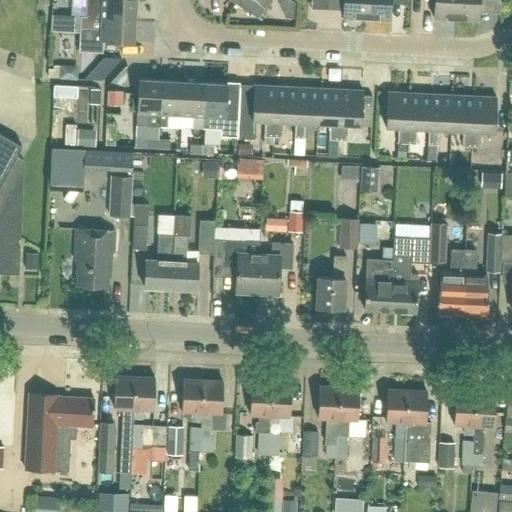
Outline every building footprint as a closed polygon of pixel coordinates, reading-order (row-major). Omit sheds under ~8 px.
[(51,0),(51,10),(67,10),(67,0),(51,0)] [(86,17),(134,19),(135,0),(87,0),(87,16),(86,17)] [(234,0),(233,2),(257,18),(268,0),(234,0)] [(366,18),(366,0),(342,0),(341,17),(366,18)] [(366,0),(366,18),(390,19),(391,0),(366,0)] [(456,0),(433,0),(433,17),(456,18),(456,0)] [(456,0),(456,18),(479,19),(479,0),(456,0)] [(80,15),(79,29),(78,51),(102,52),(103,40),(133,42),(134,19),(86,17),(87,16),(80,15)] [(158,113),(159,113),(161,80),(138,78),(136,112),(146,113),(146,125),(158,125),(158,113)] [(183,81),(161,80),(159,113),(181,115),(183,81)] [(181,115),(203,116),(205,82),(183,81),(181,115)] [(227,83),(205,82),(203,116),(202,128),(220,129),(220,136),(236,137),(237,137),(240,85),(227,85),(227,83)] [(73,85),(54,84),(53,104),(72,105),(73,85)] [(253,86),(240,85),(237,137),(251,137),(252,119),(264,120),(263,143),(272,143),(273,136),(275,85),(253,84),(253,86)] [(297,86),(275,85),(273,136),(282,137),(283,121),(295,122),(297,86)] [(319,87),(297,86),(295,122),(294,137),(304,138),(304,122),(317,123),(319,87)] [(328,139),(338,140),(340,89),(319,87),(317,123),(329,123),(328,139)] [(363,90),(340,89),(338,140),(347,140),(348,124),(370,125),(372,95),(362,95),(363,90)] [(406,143),(408,92),(386,91),(384,126),(397,126),(397,142),(406,143)] [(428,128),(430,93),(408,92),(406,143),(415,143),(416,127),(428,128)] [(450,129),(452,94),(430,93),(428,128),(426,159),(436,160),(438,128),(450,129)] [(452,94),(450,129),(462,130),(462,146),(471,146),(474,95),(452,94)] [(474,95),(471,146),(480,147),(481,131),(495,131),(496,96),(474,95)] [(59,123),(58,144),(69,144),(69,123),(59,123)] [(0,273),(18,274),(19,247),(15,245),(18,239),(20,240),(22,160),(0,200),(0,183),(21,145),(0,133),(0,273)] [(145,147),(157,148),(158,138),(146,137),(145,147)] [(170,138),(158,138),(157,148),(169,148),(170,138)] [(189,153),(201,153),(202,144),(189,143),(189,153)] [(415,144),(406,143),(406,157),(415,158),(415,144)] [(214,144),(202,144),(201,153),(213,154),(214,144)] [(469,168),(470,147),(461,146),(461,161),(456,161),(456,167),(469,168)] [(485,148),(470,147),(470,168),(484,168),(485,148)] [(84,149),(83,167),(131,170),(132,152),(84,149)] [(263,158),(237,157),(236,176),(262,177),(263,158)] [(361,166),(360,190),(378,191),(379,167),(361,166)] [(77,212),(96,213),(97,170),(63,169),(61,224),(77,225),(77,212)] [(108,214),(132,216),(132,202),(129,202),(131,176),(111,174),(108,214)] [(301,232),(302,199),(291,199),(290,210),(288,210),(287,231),(301,232)] [(133,216),(133,224),(131,248),(145,249),(148,203),(132,202),(132,216),(133,216)] [(340,216),(339,245),(356,246),(357,216),(340,216)] [(214,228),(214,220),(200,219),(198,253),(213,254),(215,228),(214,228)] [(430,220),(429,236),(428,260),(444,261),(446,221),(430,220)] [(366,258),(365,271),(363,309),(389,310),(393,235),(393,224),(381,223),(380,248),(385,248),(384,259),(366,258)] [(76,284),(107,285),(108,260),(113,261),(115,230),(75,228),(74,259),(77,259),(76,284)] [(212,264),(235,265),(234,292),(256,293),(258,253),(260,230),(215,228),(213,254),(212,264)] [(485,270),(499,271),(500,234),(487,233),(485,270)] [(158,234),(158,247),(157,259),(145,258),(143,288),(170,289),(173,234),(158,234)] [(186,235),(173,234),(170,289),(196,290),(197,261),(185,260),(186,235)] [(500,260),(511,261),(511,234),(501,234),(500,260)] [(429,236),(393,235),(389,310),(416,311),(417,273),(410,273),(410,262),(428,262),(428,260),(429,236)] [(270,254),(258,253),(256,293),(278,294),(279,268),(291,268),(293,243),(271,241),(270,254)] [(452,286),(444,286),(437,285),(436,312),(461,313),(464,248),(450,247),(449,267),(452,271),(452,286)] [(464,248),(461,313),(486,315),(487,287),(486,287),(487,276),(475,276),(477,248),(464,248)] [(315,306),(343,307),(345,276),(344,276),(344,263),(333,262),(332,276),(316,276),(315,306)] [(132,447),(133,424),(133,416),(135,376),(115,375),(113,407),(122,408),(119,484),(130,485),(132,447)] [(135,376),(133,416),(143,417),(143,409),(153,409),(155,377),(135,376)] [(201,420),(203,380),(183,379),(181,411),(192,411),(191,419),(200,420),(201,420)] [(200,428),(199,450),(209,451),(211,412),(221,412),(223,381),(203,380),(201,420),(200,420),(200,428)] [(267,431),(268,423),(270,383),(250,382),(248,414),(257,414),(257,421),(260,422),(259,432),(255,431),(254,453),(257,453),(256,468),(266,469),(267,431)] [(270,383),(268,423),(277,423),(278,415),(288,416),(290,384),(270,383)] [(335,457),(338,386),(318,385),(317,417),(326,417),(324,443),(326,443),(325,456),(335,457)] [(338,386),(335,457),(344,457),(345,435),(347,435),(348,418),(357,419),(358,387),(338,386)] [(403,460),(406,389),(386,388),(384,420),(395,421),(393,459),(403,460)] [(406,389),(403,460),(428,461),(430,421),(424,421),(426,390),(406,389)] [(472,433),(474,393),(454,392),(452,424),(463,424),(463,432),(472,433)] [(30,469),(54,470),(69,471),(71,425),(93,426),(94,398),(58,396),(58,394),(33,393),(30,469)] [(472,441),(471,463),(480,464),(482,425),(493,425),(494,393),(474,393),(472,433),(472,441)] [(99,422),(97,471),(112,472),(114,422),(99,422)] [(166,426),(133,424),(132,447),(154,448),(153,457),(164,457),(166,426)] [(167,426),(167,454),(182,454),(183,426),(167,426)] [(200,428),(191,427),(190,450),(199,450),(200,428)] [(274,511),(279,432),(277,432),(267,431),(266,469),(269,469),(266,511),(274,511)] [(302,454),(303,433),(288,432),(287,453),(301,454),(302,454)] [(253,434),(235,433),(234,457),(252,457),(253,434)] [(318,433),(303,433),(302,454),(301,454),(301,456),(317,456),(318,433)] [(369,457),(370,436),(355,436),(354,456),(369,457)] [(384,436),(370,436),(369,457),(370,457),(370,460),(383,461),(384,436)] [(472,441),(462,440),(461,463),(471,463),(472,441)] [(454,442),(438,441),(437,467),(453,467),(454,442)] [(511,458),(502,457),(498,491),(511,492),(511,484),(506,484),(507,470),(511,470),(511,458)] [(98,508),(127,509),(127,495),(119,494),(120,488),(99,487),(98,508)] [(511,492),(498,491),(497,498),(511,499),(511,492)] [(494,511),(496,499),(480,498),(480,501),(470,500),(468,511),(494,511)]
